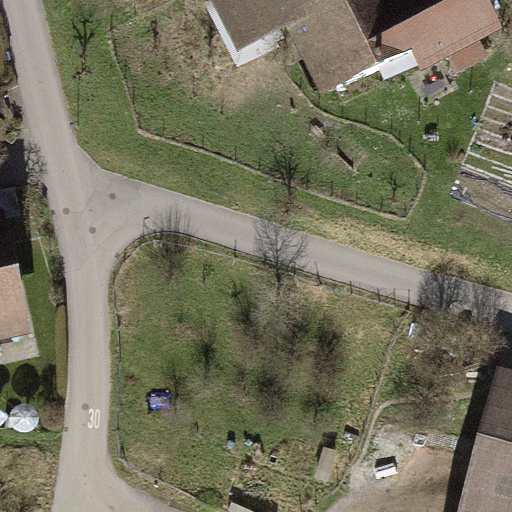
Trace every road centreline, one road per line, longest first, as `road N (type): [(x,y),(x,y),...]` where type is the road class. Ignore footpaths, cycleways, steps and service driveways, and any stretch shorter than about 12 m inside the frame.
road 1 (unclassified): [(74,189),(511,309)]
road 2 (unclassified): [(74,189),(92,346),(72,511)]
road 3 (unclassified): [(24,0),(74,189)]
